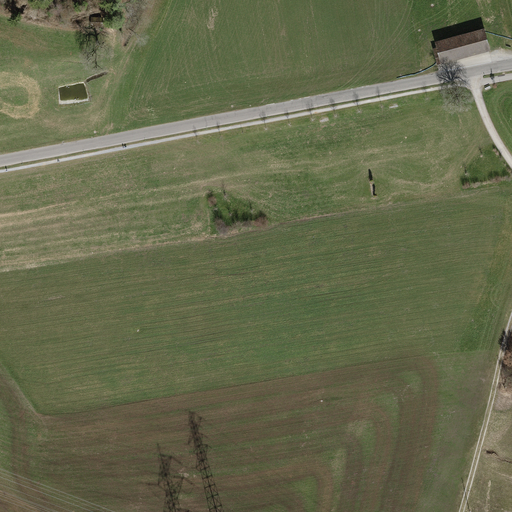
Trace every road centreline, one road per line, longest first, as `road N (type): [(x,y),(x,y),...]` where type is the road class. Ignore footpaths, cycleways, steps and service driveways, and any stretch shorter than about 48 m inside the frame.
road 1 (unclassified): [(0,161),(511,65)]
road 2 (track): [(511,321),(461,511)]
